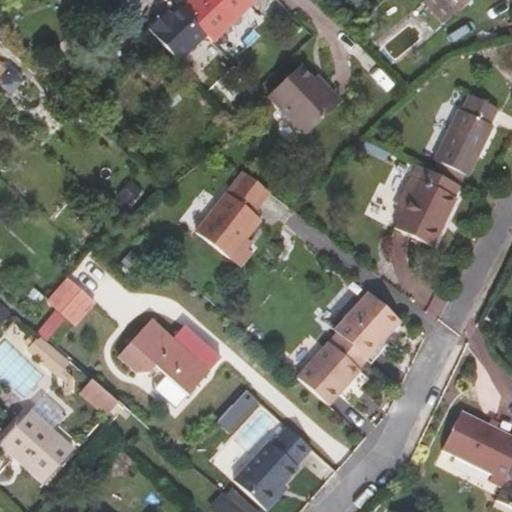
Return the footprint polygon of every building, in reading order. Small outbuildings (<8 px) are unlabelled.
[(255,0),(188,0),(179,9),(181,11),(167,25),(195,55),(210,41),(212,43),(255,0)] [(441,0),(454,15),(471,0),(441,0)] [(312,80),(300,66),(267,96),(304,136),(341,103),(316,76),(312,80)] [(497,108),(469,95),(461,111),(459,109),(433,160),(467,177),(492,126),(489,125),(497,108)] [(460,187),(416,165),(394,210),(399,213),(401,214),(393,229),(431,248),(439,232),(438,231),(460,187)] [(253,214),(269,192),(242,171),(226,192),(195,232),(230,260),(246,238),(260,220),(253,214)] [(252,242),(246,238),(230,260),(241,269),(253,253),(247,249),(252,242)] [(57,270),(46,260),(26,282),(38,293),(57,270)] [(57,311),(63,316),(83,294),(69,282),(50,304),(57,311)] [(337,334),(366,359),(400,321),(368,292),(334,330),(337,334)] [(39,336),(46,342),(66,319),(63,316),(57,311),(37,334),(39,336)] [(211,372),(163,330),(151,319),(118,356),(136,372),(150,376),(155,369),(187,398),(211,372)] [(358,370),(367,360),(366,359),(337,334),(328,343),(328,342),(296,378),(328,406),(360,371),(358,370)] [(57,377),(70,363),(46,342),(39,336),(26,350),(57,377)] [(0,379),(25,403),(48,378),(2,338),(0,340),(0,379)] [(248,393),(219,425),(230,435),(259,403),(248,393)] [(29,410),(16,424),(0,441),(0,446),(43,485),(61,465),(74,451),(29,410)] [(511,465),(511,433),(511,436),(462,412),(443,450),(492,475),(489,481),(501,487),(511,465)] [(311,449),(287,428),(271,446),(269,444),(235,484),(264,509),(298,469),(296,467),(311,449)] [(511,465),(501,487),(494,500),(511,508),(511,465)]
